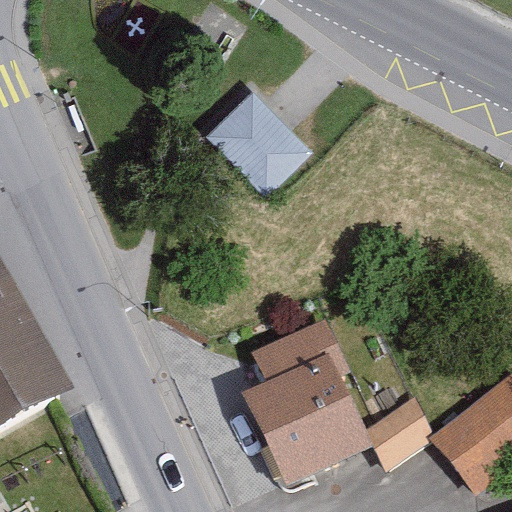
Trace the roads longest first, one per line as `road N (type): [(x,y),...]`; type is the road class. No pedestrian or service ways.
road 1 (tertiary): [(0,113),(194,511)]
road 2 (secondary): [(511,74),(364,0)]
